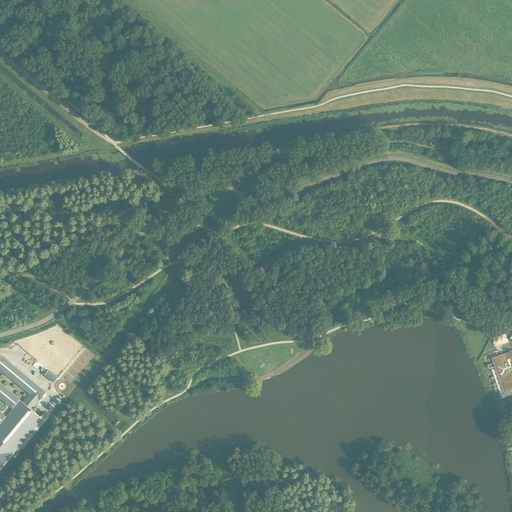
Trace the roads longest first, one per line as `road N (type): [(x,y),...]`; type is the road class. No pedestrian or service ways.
road 1 (unknown): [(0,203),(55,214),(168,199),(229,179),(279,149),(322,154),(399,140),(511,158)]
road 2 (unknown): [(107,138),(0,50)]
